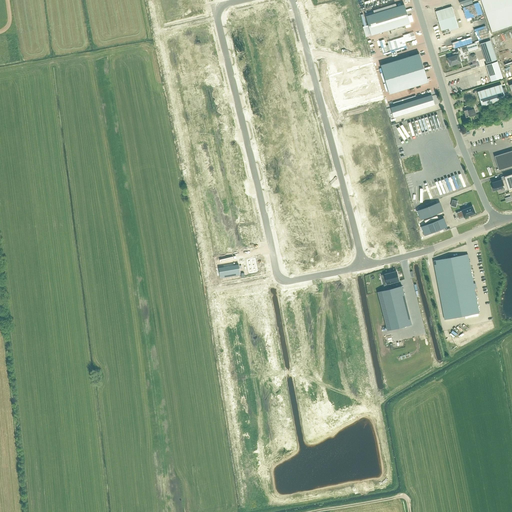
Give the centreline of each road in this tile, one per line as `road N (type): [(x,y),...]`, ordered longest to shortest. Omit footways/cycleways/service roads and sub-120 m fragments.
road 1 (unclassified): [(243,0),(223,5),(217,16),(276,272),(290,280),(363,266)]
road 2 (unclassified): [(293,0),(363,266)]
road 3 (unclassified): [(499,217),(486,206),(456,130),(416,0)]
road 4 (track): [(0,289),(24,511)]
road 5 (unknown): [(425,251),(440,318),(474,319),(483,307),(466,235)]
road 6 (unclassified): [(363,266),(425,251),(499,217)]
